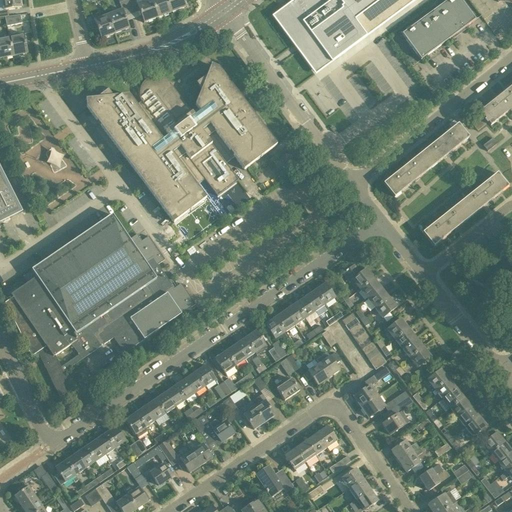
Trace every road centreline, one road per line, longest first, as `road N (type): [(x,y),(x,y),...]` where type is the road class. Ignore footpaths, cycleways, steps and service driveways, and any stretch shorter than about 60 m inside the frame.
road 1 (residential): [(45,432),(60,441),(376,217)]
road 2 (residential): [(350,181),(220,8)]
road 3 (residential): [(350,181),(511,57)]
road 4 (residential): [(170,511),(326,398)]
road 5 (tertiary): [(84,66),(181,34),(220,8)]
road 6 (residential): [(407,511),(326,398)]
road 7 (residential): [(497,367),(422,272)]
